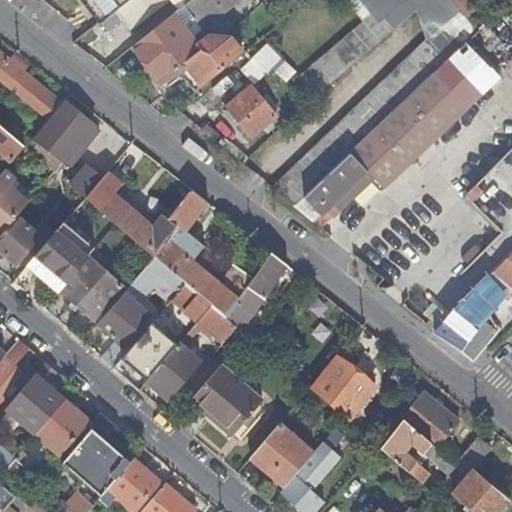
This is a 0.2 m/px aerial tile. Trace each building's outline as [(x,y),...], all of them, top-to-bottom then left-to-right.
[(80,0),(100,24),(129,0),(80,0)] [(129,0),(100,24),(108,34),(122,22),(131,32),(169,0),(129,0)] [(189,10),(203,28),(237,0),(188,0),(180,7),(185,13),(189,10)] [(435,32),(425,41),(360,104),(272,189),(294,207),(430,74),(476,30),(452,0),(349,0),(345,3),(361,22),(378,42),(415,10),(416,9),(435,32)] [(489,0),(482,6),(477,0),(452,0),(476,30),(501,6),(495,0),(489,0)] [(185,13),(180,7),(172,14),(191,37),(203,28),(189,10),(185,13)] [(415,10),(425,41),(435,32),(416,9),(415,10)] [(191,37),(172,14),(130,47),(161,84),(176,71),(186,63),(204,85),(240,56),(226,38),(209,37),(198,46),(191,37)] [(316,95),(378,42),(361,22),(299,75),(316,95)] [(256,84),(281,57),(265,42),(240,69),(256,84)] [(0,53),(0,82),(47,120),(61,103),(24,73),(28,67),(14,56),(9,62),(0,53)] [(176,71),(194,93),(204,85),(186,63),(176,71)] [(294,207),(313,223),(326,210),(334,217),(353,197),(363,207),(379,191),(365,178),(369,174),(384,188),(465,109),(430,74),(294,207)] [(276,117),(252,87),(228,108),(252,137),(276,117)] [(64,101),(48,121),(78,145),(83,149),(99,129),(64,101)] [(63,162),(78,145),(48,121),(47,120),(25,147),(30,151),(38,142),(63,162)] [(0,152),(0,153),(11,162),(24,146),(0,125),(0,152)] [(230,147),(220,138),(216,143),(226,152),(230,147)] [(511,148),(462,199),(511,246),(511,148)] [(92,170),(76,190),(85,198),(86,198),(102,178),(92,170)] [(0,235),(17,217),(29,202),(11,186),(16,180),(5,171),(0,176),(0,235)] [(122,183),(108,171),(102,178),(86,198),(87,199),(116,223),(154,256),(176,224),(169,218),(167,220),(162,215),(153,228),(113,195),(122,183)] [(207,202),(190,189),(169,218),(176,224),(154,256),(174,272),(185,283),(199,294),(211,304),(226,317),(253,277),(232,263),(220,281),(203,267),(213,253),(185,232),(207,202)] [(93,230),(103,239),(116,223),(87,199),(86,198),(85,198),(67,218),(76,225),(68,234),(67,234),(34,274),(47,285),(93,230)] [(326,210),(313,223),(321,229),(334,217),(326,210)] [(41,237),(17,217),(0,235),(0,258),(1,260),(5,256),(17,266),(41,237)] [(241,330),(246,323),(286,265),(270,252),(253,277),(226,317),(236,326),(241,330)] [(511,252),(483,283),(502,299),(494,308),(488,314),(492,320),(499,330),(484,349),(492,348),(511,328),(511,252)] [(122,286),(88,256),(60,289),(93,318),(122,286)] [(174,272),(154,256),(98,324),(114,338),(116,334),(127,344),(145,323),(135,315),(139,310),(135,306),(163,273),(169,278),(174,272)] [(461,327),(470,317),(489,298),(494,308),(502,299),(483,283),(434,331),(459,350),(472,337),(464,330),(461,327)] [(186,309),(199,320),(204,313),(211,304),(199,294),(186,309)] [(411,299),(404,307),(424,323),(434,310),(418,298),(411,299)] [(198,321),(222,343),(236,326),(226,317),(211,304),(204,313),(199,320),(198,321)] [(461,327),(464,330),(474,320),(470,317),(461,327)] [(492,320),(461,352),(473,362),(484,349),(499,330),(492,320)] [(178,345),(151,323),(134,343),(128,350),(122,358),(147,380),(178,345)] [(270,343),(246,323),(241,330),(265,350),(270,343)] [(15,365),(29,349),(18,340),(5,356),(4,357),(11,362),(0,375),(0,399),(4,395),(8,398),(12,393),(8,390),(24,372),(15,365)] [(117,341),(102,357),(113,367),(122,358),(128,350),(117,341)] [(202,362),(179,343),(178,345),(147,380),(170,400),(202,362)] [(336,355),(310,390),(344,418),(347,420),(374,386),(359,373),(361,369),(342,354),(339,357),(336,355)] [(262,401),(220,365),(191,399),(234,436),(262,401)] [(63,396),(36,372),(4,409),(10,414),(18,405),(39,423),(63,396)] [(458,421),(422,392),(404,414),(440,444),(458,421)] [(35,435),(60,456),(83,429),(90,421),(66,400),(35,435)] [(103,445),(119,426),(100,409),(90,421),(83,429),(88,433),(90,435),(103,445)] [(424,451),(431,442),(402,418),(379,447),(421,482),(429,473),(404,451),(411,441),(424,451)] [(314,453),(279,424),(250,458),(284,487),(314,453)] [(90,435),(88,433),(63,463),(101,496),(113,481),(129,462),(112,447),(109,450),(103,445),(90,435)] [(477,438),(456,464),(468,474),(472,469),(490,448),(477,438)] [(13,461),(0,449),(0,469),(4,472),(13,461)] [(28,469),(16,459),(13,461),(4,472),(16,483),(28,469)] [(116,483),(113,481),(101,496),(89,510),(91,511),(100,511),(115,496),(133,511),(159,481),(135,461),(116,483)] [(496,511),(507,499),(472,469),(468,474),(452,493),(474,511),(496,511)] [(313,511),(324,501),(296,476),(282,491),(304,511),(313,511)] [(0,483),(0,511),(14,496),(0,483)] [(193,511),(196,509),(164,484),(141,511),(140,511),(193,511)] [(76,499),(72,505),(77,509),(82,504),(76,499)]
